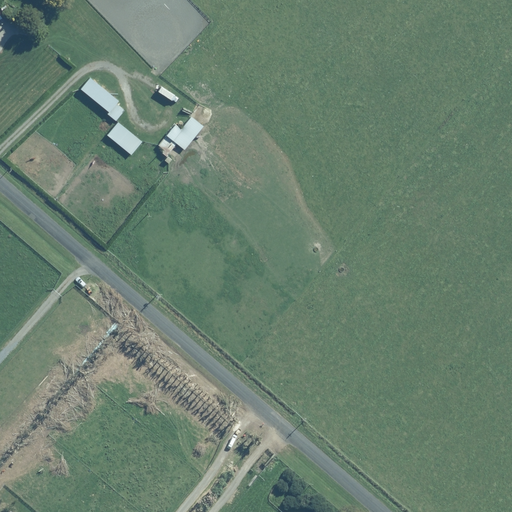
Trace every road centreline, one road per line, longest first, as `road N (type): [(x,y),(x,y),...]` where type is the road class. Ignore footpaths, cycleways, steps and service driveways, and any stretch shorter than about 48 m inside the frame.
road 1 (unclassified): [(381,511),(0,184)]
road 2 (unknown): [(0,148),(88,65),(106,60),(126,74)]
